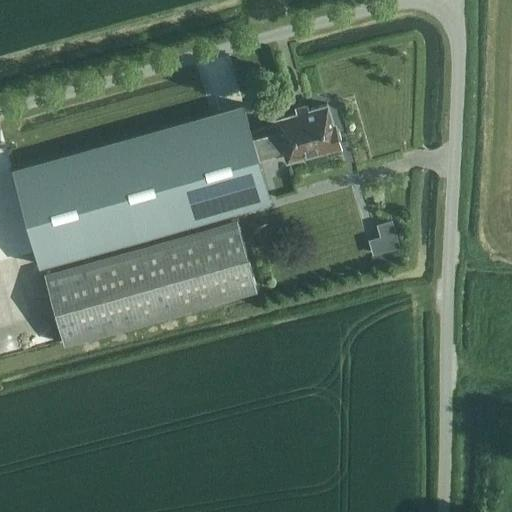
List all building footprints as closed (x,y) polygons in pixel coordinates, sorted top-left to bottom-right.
[(243,104),(13,168),(39,264),(269,199),(243,104)] [(278,125),(251,132),(259,162),(288,154),(290,162),(342,148),(340,143),(342,139),(340,131),(336,128),(330,104),(306,111),(305,105),(295,108),(296,114),(277,119),(278,125)] [(401,216),(384,220),(387,233),(376,235),(380,252),(408,246),(401,216)] [(238,221),(42,275),(62,346),(257,293),(238,221)] [(68,258),(69,263),(133,245),(131,240),(68,258)]
